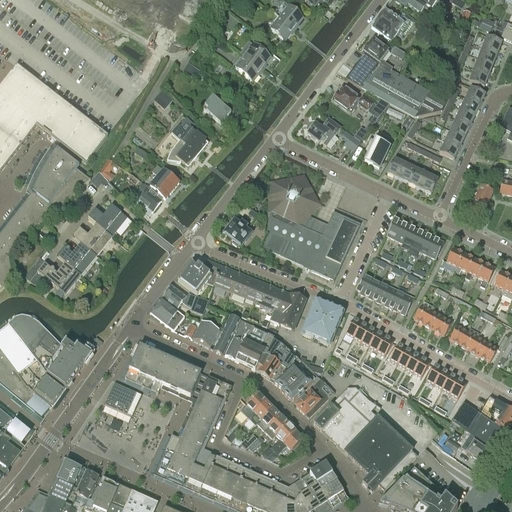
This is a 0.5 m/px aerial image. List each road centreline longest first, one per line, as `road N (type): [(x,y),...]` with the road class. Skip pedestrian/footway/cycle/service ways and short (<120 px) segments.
road 1 (unclassified): [(0,503),(119,340)]
road 2 (residential): [(511,401),(337,302)]
road 3 (residential): [(242,380),(212,447),(283,479),(324,453)]
road 4 (unclassified): [(382,0),(272,138)]
road 5 (residential): [(337,302),(193,240)]
road 6 (residential): [(439,218),(495,103),(511,97)]
road 7 (unclassified): [(272,138),(193,240)]
road 8 (residential): [(387,193),(272,138)]
road 9 (residential): [(128,328),(242,380)]
